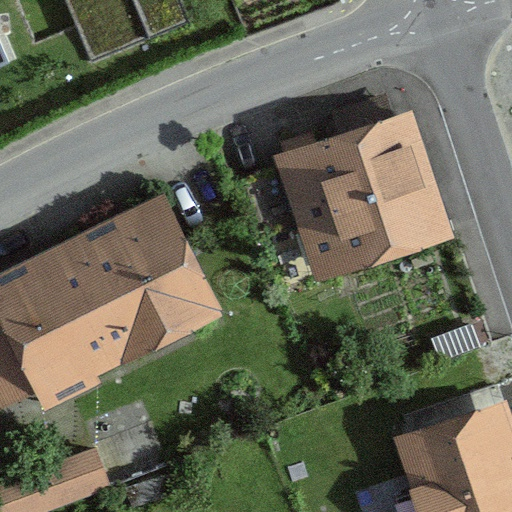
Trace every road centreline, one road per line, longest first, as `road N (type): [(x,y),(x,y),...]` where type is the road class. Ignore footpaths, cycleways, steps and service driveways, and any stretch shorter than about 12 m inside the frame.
road 1 (residential): [(430,14),(0,199)]
road 2 (residential): [(430,14),(511,260)]
